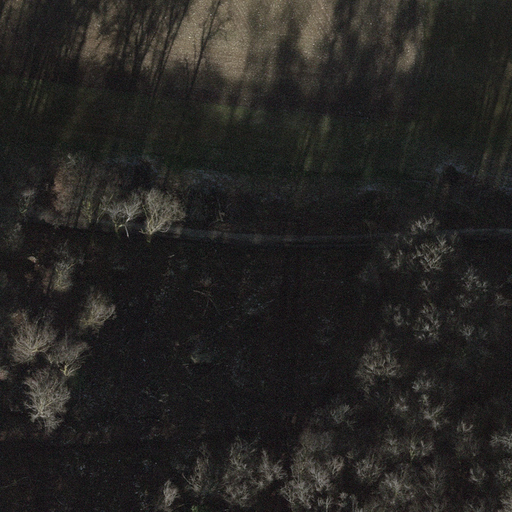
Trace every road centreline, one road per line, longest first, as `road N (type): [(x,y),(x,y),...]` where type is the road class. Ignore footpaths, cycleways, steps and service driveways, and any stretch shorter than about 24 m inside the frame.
road 1 (track): [(511,382),(242,433),(0,436)]
road 2 (track): [(0,209),(254,241),(511,238)]
